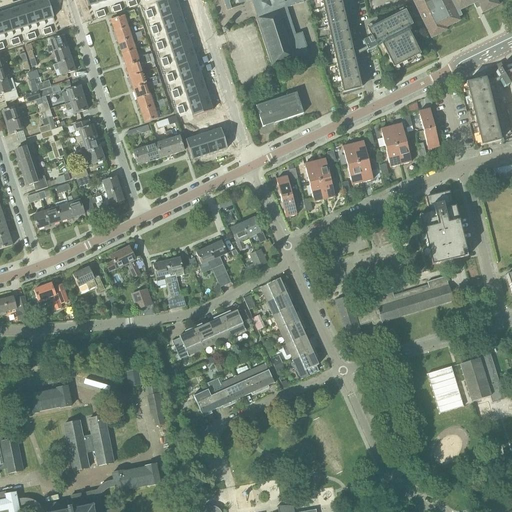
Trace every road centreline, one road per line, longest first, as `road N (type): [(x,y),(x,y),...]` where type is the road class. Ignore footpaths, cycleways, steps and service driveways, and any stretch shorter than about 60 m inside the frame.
road 1 (residential): [(0,330),(172,316),(225,298),(290,260)]
road 2 (residential): [(142,219),(70,0)]
road 3 (residential): [(250,166),(441,74)]
road 4 (residential): [(285,246),(462,165)]
road 5 (residential): [(227,478),(213,426),(340,370)]
road 6 (residential): [(250,166),(196,0)]
road 7 (residential): [(434,511),(387,476),(340,370)]
road 8 (residential): [(340,370),(500,322)]
road 9 (residential): [(500,322),(462,165)]
road 10 (unknown): [(159,453),(56,487),(39,476)]
road 11 (residential): [(38,266),(0,150)]
road 12 (residential): [(340,370),(290,260)]
road 13 (residential): [(142,219),(250,166)]
